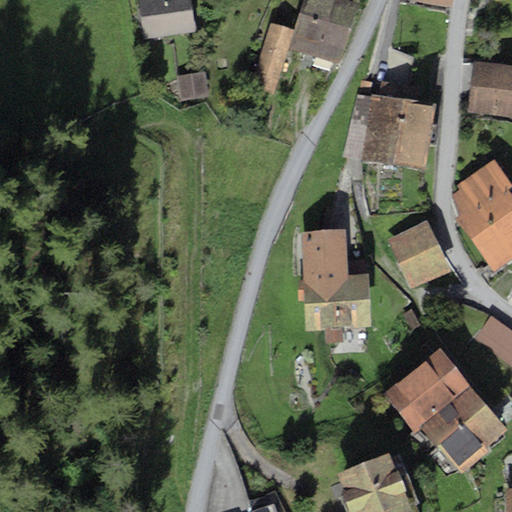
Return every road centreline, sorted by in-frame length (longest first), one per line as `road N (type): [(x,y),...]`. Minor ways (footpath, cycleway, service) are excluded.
road 1 (unclassified): [(193,511),(270,221),(380,0)]
road 2 (tertiary): [(461,0),(442,221),(465,274),(511,314)]
